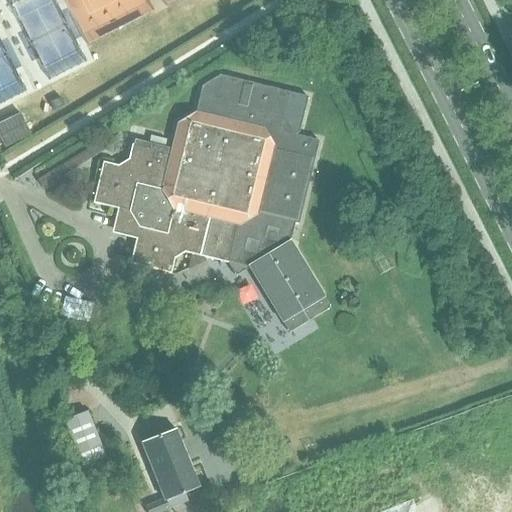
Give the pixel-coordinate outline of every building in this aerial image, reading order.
[(10,44),(0,48),(0,102),(29,91),(10,44)] [(117,166),(102,163),(92,203),(120,210),(118,219),(127,234),(136,236),(129,264),(170,274),(174,259),(184,253),(224,263),(233,277),(248,267),(288,333),(329,308),(289,242),(294,224),(298,225),(318,141),(294,135),(283,117),(289,93),(219,76),(201,86),(195,114),(177,124),(171,149),(134,140),(132,145),(131,145),(128,160),(117,166)] [(0,120),(0,128),(6,140),(32,127),(23,109),(0,120)] [(80,461),(104,457),(97,411),(73,415),(80,461)] [(165,501),(198,488),(181,446),(182,446),(175,430),(141,443),(164,500),(145,507),(146,511),(159,511),(168,509),(165,501)] [(416,511),(412,500),(381,511),(416,511)]
